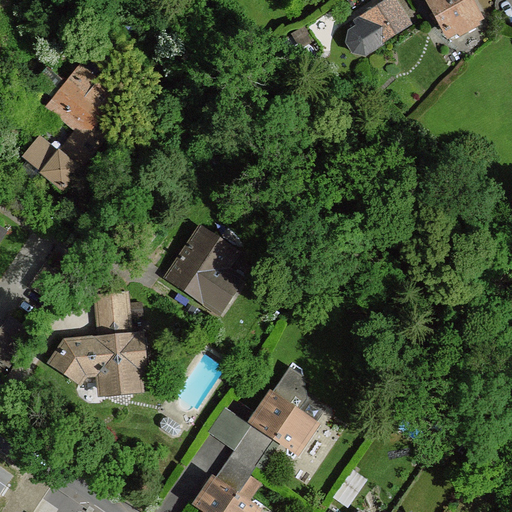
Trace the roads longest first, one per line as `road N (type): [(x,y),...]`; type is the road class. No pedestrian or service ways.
road 1 (unknown): [(1,434),(99,286),(114,277),(164,288)]
road 2 (residential): [(0,433),(113,511)]
